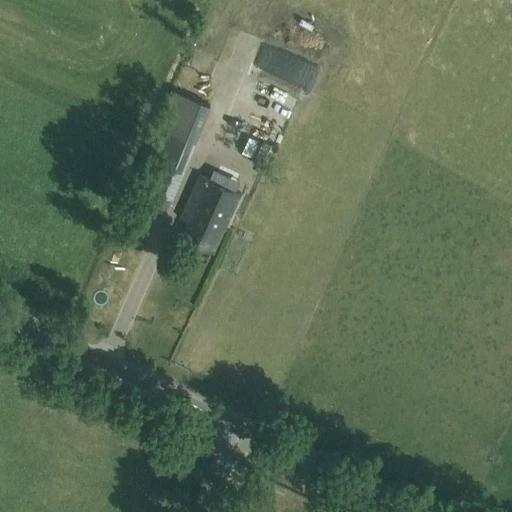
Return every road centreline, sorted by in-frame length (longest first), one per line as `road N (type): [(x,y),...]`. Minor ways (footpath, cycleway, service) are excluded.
road 1 (unclassified): [(239,428),(0,314)]
road 2 (unclassified): [(415,511),(239,428)]
